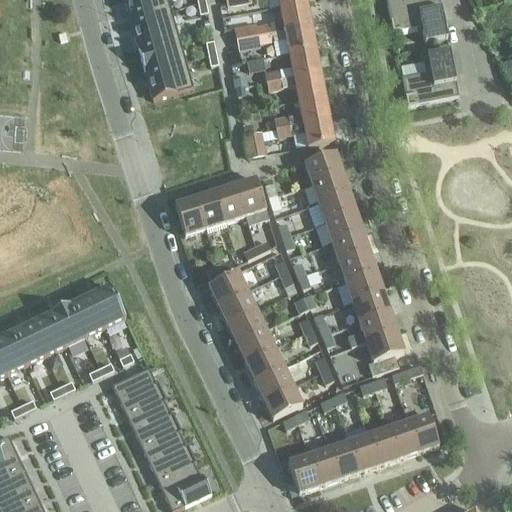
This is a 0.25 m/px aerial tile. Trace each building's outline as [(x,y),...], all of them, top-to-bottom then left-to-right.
[(167,0),(128,0),(123,2),(130,27),(171,15),(167,0)] [(277,0),(279,11),(306,6),(305,0),(224,0),(227,11),(251,6),(250,3),(262,0),(264,0),(264,1),(269,0),(277,0)] [(385,0),(392,36),(421,30),(425,48),(447,43),(438,0),(385,0)] [(205,6),(197,8),(200,19),(208,18),(205,6)] [(236,43),(311,29),(306,6),(279,11),(282,25),(256,31),(255,28),(234,33),(236,43)] [(171,15),(130,27),(138,52),(179,41),(171,15)] [(481,18),(474,21),(479,32),(486,28),(481,18)] [(486,28),(479,32),(484,42),(491,39),(486,28)] [(288,58),(315,52),(311,29),(236,43),(238,56),(260,52),(259,49),(286,44),(288,58)] [(179,41),(138,52),(145,78),(186,66),(179,41)] [(216,58),(214,47),(206,48),(209,60),(216,58)] [(293,81),(320,76),(315,52),(288,58),(293,81)] [(424,66),(400,70),(403,82),(401,82),(407,111),(418,109),(417,109),(458,101),(450,55),(427,59),(430,77),(426,78),(424,66)] [(209,60),(211,72),(219,70),(216,58),(209,60)] [(186,66),(145,78),(152,104),(193,92),(186,66)] [(504,66),(497,69),(502,80),(509,76),(504,66)] [(264,77),(266,86),(281,83),(279,75),(264,77)] [(295,91),(298,104),(325,99),(320,76),(293,81),(281,84),(281,83),(266,86),(268,96),(295,91)] [(511,83),(509,76),(502,80),(507,90),(511,87),(511,83)] [(273,124),(275,133),(329,122),(325,99),(298,104),(300,119),(273,124)] [(329,122),(275,133),(277,143),(304,137),(307,152),(334,147),(329,122)] [(19,124),(2,124),(2,137),(20,136),(19,124)] [(245,140),(249,163),(265,160),(261,137),(245,140)] [(304,169),(311,189),(342,178),(335,158),(304,169)] [(311,189),(318,209),(349,198),(342,178),(311,189)] [(256,184),(235,190),(245,222),(248,232),(269,225),(266,215),(256,185),(256,184)] [(265,192),(268,204),(277,201),(273,189),(265,192)] [(235,190),(215,197),(225,228),(245,222),(235,190)] [(215,197),(195,203),(205,235),(225,228),(215,197)] [(318,209),(325,229),(356,218),(349,198),(318,209)] [(277,201),(268,204),(272,216),(281,213),(277,201)] [(205,235),(195,203),(174,210),(185,241),(205,235)] [(325,229),(332,249),(363,238),(356,218),(325,229)] [(277,232),(282,244),(290,241),(286,229),(277,232)] [(332,249),(338,268),(370,258),(363,238),(332,249)] [(290,241),(282,244),(286,256),(294,253),(290,241)] [(266,247),(255,252),(259,260),(270,255),(266,247)] [(259,260),(255,252),(244,258),(247,266),(259,260)] [(338,268),(345,288),(376,278),(370,258),(338,268)] [(228,265),(217,271),(221,279),(232,273),(228,265)] [(275,269),(280,281),(288,277),(283,266),(275,269)] [(292,272),(297,283),(305,280),(300,268),(292,272)] [(221,279),(217,271),(206,276),(209,284),(221,279)] [(208,291),(217,311),(247,297),(238,277),(208,291)] [(288,277),(280,281),(285,292),(293,289),(288,277)] [(345,288),(352,308),(383,297),(376,278),(345,288)] [(305,280),(297,283),(302,295),(310,292),(305,280)] [(109,291),(89,301),(105,334),(125,324),(109,291)] [(217,311),(226,330),(256,316),(247,297),(217,311)] [(352,308),(359,328),(390,317),(383,297),(352,308)] [(310,300),(302,304),(307,315),(315,312),(310,300)] [(105,334),(89,301),(69,310),(85,343),(105,334)] [(307,315),(302,304),(294,307),(299,319),(307,315)] [(85,343),(69,310),(50,319),(66,352),(85,343)] [(226,330),(236,349),(265,334),(256,316),(226,330)] [(351,353),(366,348),(397,337),(390,317),(359,328),(362,337),(347,342),(351,353)] [(66,352),(50,319),(30,329),(46,362),(66,352)] [(299,327),(304,339),(312,336),(308,324),(299,327)] [(316,330),(321,341),(329,338),(325,326),(316,330)] [(46,362),(30,329),(11,338),(27,371),(46,362)] [(236,349),(245,368),(274,353),(265,334),(236,349)] [(312,336),(304,339),(309,351),(317,347),(312,336)] [(397,337),(366,348),(373,368),(368,370),(372,381),(398,372),(394,361),(404,358),(397,337)] [(27,371),(11,338),(0,343),(0,365),(7,380),(27,371)] [(329,338),(321,341),(326,353),(334,350),(329,338)] [(245,368),(254,386),(284,372),(274,353),(245,368)] [(312,358),(320,378),(329,374),(320,355),(312,358)] [(122,371),(134,366),(130,359),(119,364),(122,371)] [(110,368),(99,373),(103,381),(114,376),(110,368)] [(403,377),(391,381),(394,389),(406,385),(422,380),(419,371),(403,377)] [(254,386),(263,405),(293,391),(284,372),(254,386)] [(103,381),(99,373),(88,379),(92,386),(103,381)] [(155,387),(149,373),(112,391),(127,423),(166,404),(158,386),(155,387)] [(329,374),(320,378),(325,389),(333,386),(329,374)] [(383,384),(371,388),(374,396),(386,392),(383,384)] [(71,387),(60,392),(64,399),(75,394),(71,387)] [(374,396),(371,388),(359,392),(362,400),(374,396)] [(293,391),(263,405),(272,425),(302,411),(293,391)] [(64,399),(60,392),(49,397),(53,405),(64,399)] [(343,398),(331,403),(335,411),(346,406),(343,398)] [(335,411),(331,403),(320,409),(324,417),(335,411)] [(167,405),(166,404),(127,423),(142,454),(181,435),(172,417),(170,418),(164,406),(167,405)] [(32,405),(21,411),(25,418),(36,413),(32,405)] [(25,418),(21,411),(10,416),(14,423),(25,418)] [(403,414),(407,427),(418,458),(438,451),(428,420),(417,424),(413,411),(403,414)] [(305,416),(293,421),(297,429),(308,424),(305,416)] [(297,429),(293,421),(282,427),(286,435),(297,429)] [(407,427),(387,434),(398,465),(418,458),(407,427)] [(387,434),(367,441),(378,472),(398,465),(387,434)] [(181,437),(181,435),(142,454),(157,485),(196,466),(187,449),(185,450),(179,438),(181,437)] [(0,444),(0,483),(23,472),(8,440),(0,444)] [(367,441),(348,447),(358,479),(378,472),(367,441)] [(348,447),(328,454),(338,485),(358,479),(348,447)] [(328,454),(308,461),(319,492),(338,485),(328,454)] [(319,492),(308,461),(288,468),(298,499),(319,492)] [(196,468),(196,466),(157,485),(169,511),(183,511),(211,499),(202,479),(200,481),(194,469),(196,468)] [(19,511),(38,503),(23,472),(0,483),(0,511),(19,511)] [(42,511),(38,503),(19,511),(42,511)]
